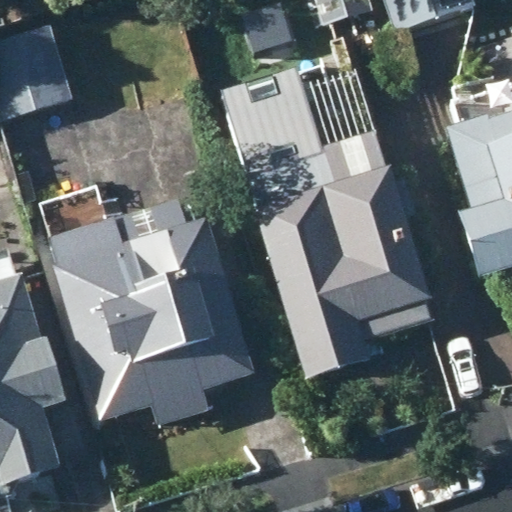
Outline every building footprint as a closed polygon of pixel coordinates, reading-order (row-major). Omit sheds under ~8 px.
[(370,0),(319,0),(329,31),(376,17),(370,0)] [(472,0),(387,0),(399,37),(477,13),(472,0)] [(58,33),(0,47),(0,125),(1,130),(78,110),(58,33)] [(511,118),(454,137),(479,220),(470,221),(491,288),(511,281),(511,118)] [(0,192),(17,188),(0,134),(0,192)] [(390,137),(251,180),(311,392),(382,372),(375,350),(446,329),(390,137)] [(171,210),(39,251),(94,435),(132,424),(137,440),(202,421),(197,403),(247,388),(201,232),(179,239),(171,210)] [(0,297),(0,504),(49,490),(32,433),(54,426),(35,361),(29,364),(8,297),(0,298),(0,297)] [(434,358),(389,372),(404,419),(449,405),(434,358)]
